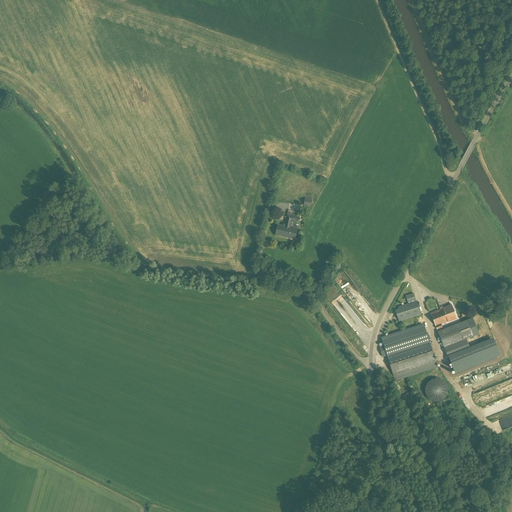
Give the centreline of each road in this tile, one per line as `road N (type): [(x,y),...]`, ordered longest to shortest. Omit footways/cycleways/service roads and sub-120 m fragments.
road 1 (unclassified): [(379,511),(375,328),(511,77)]
road 2 (track): [(453,180),(378,0)]
